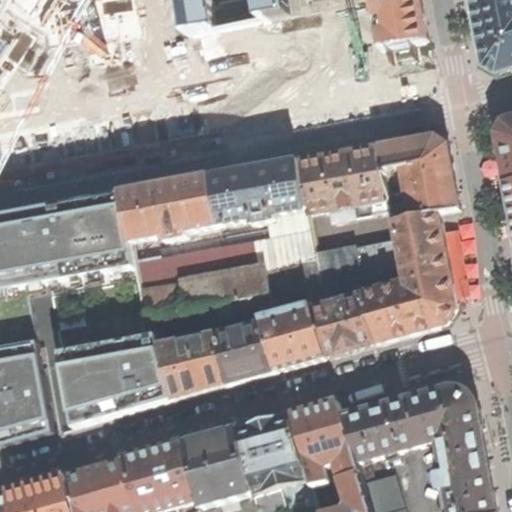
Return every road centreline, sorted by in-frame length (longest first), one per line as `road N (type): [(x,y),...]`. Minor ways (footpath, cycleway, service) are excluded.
road 1 (residential): [(511,337),(0,473)]
road 2 (residential): [(0,194),(511,95)]
